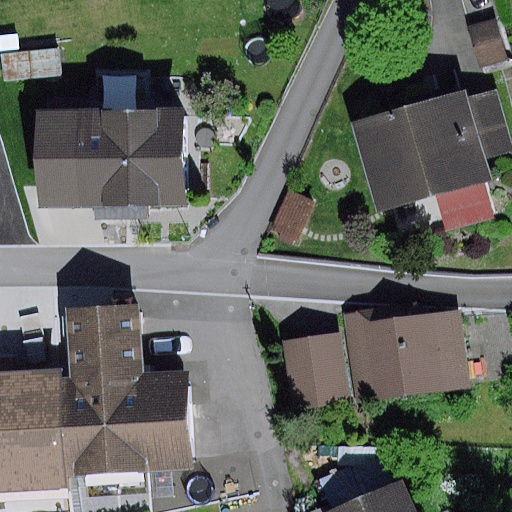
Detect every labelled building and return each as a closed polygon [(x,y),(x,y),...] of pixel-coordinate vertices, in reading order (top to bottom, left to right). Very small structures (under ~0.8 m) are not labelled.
[(139,16),(62,28),(65,49),(142,37),(139,16)] [(495,19),(468,27),(480,70),(508,63),(495,19)] [(58,49),(1,55),(4,83),(61,77),(58,49)] [(463,91),(350,124),(376,210),(489,176),(484,159),(511,150),(511,149),(494,88),(464,97),(463,91)] [(179,112),(32,113),(33,211),(180,211),(179,112)] [(484,184),(435,197),(445,232),(493,220),(484,184)] [(289,190),(271,230),(295,241),(313,201),(289,190)] [(410,304),(344,313),(356,404),(468,391),(458,311),(412,317),(410,304)] [(136,311),(58,315),(61,381),(66,475),(188,469),(183,373),(139,375),(136,311)] [(337,336),(282,343),(291,409),(346,402),(337,336)] [(14,369),(0,369),(0,511),(67,511),(66,475),(61,381),(14,383),(14,369)] [(416,511),(393,454),(320,482),(329,504),(314,510),(314,511),(416,511)]
